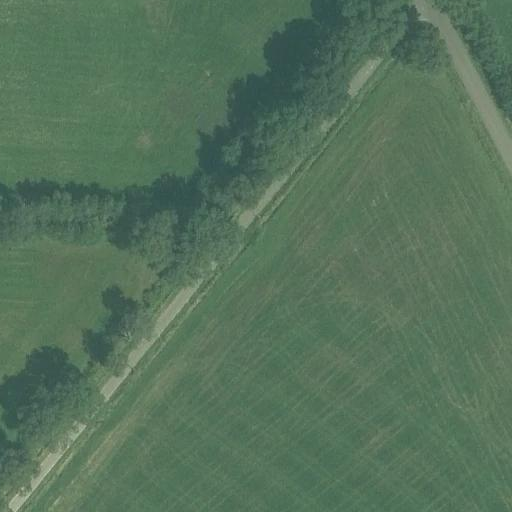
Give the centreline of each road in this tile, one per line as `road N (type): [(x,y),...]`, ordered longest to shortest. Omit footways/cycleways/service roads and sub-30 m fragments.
road 1 (unclassified): [(8,511),(423,0)]
road 2 (unclassified): [(511,148),(434,0)]
